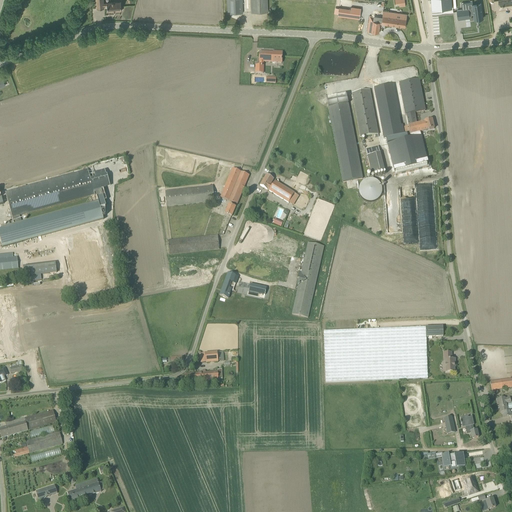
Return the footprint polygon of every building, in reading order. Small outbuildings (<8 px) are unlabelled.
[(103,0),(96,0),(97,9),(104,9),(104,6),(107,6),(108,12),(121,11),(121,2),(107,3),(104,3),(103,0)] [(227,0),(228,14),(243,13),(242,0),(227,0)] [(268,12),(267,0),(250,0),(251,13),(268,12)] [(511,0),(499,0),(498,0),(500,10),(511,7),(511,0)] [(463,10),(457,11),(458,19),(458,20),(458,19),(469,18),(469,17),(469,15),(473,14),(473,15),(473,17),(474,18),(474,20),(474,18),(478,18),(478,19),(482,19),(480,4),(474,5),(472,5),(469,6),(463,6),(463,10)] [(339,7),(338,16),(349,18),(359,19),(361,8),(351,7),(351,9),(339,7)] [(401,14),(398,13),(386,12),(383,11),(382,17),(369,16),(367,32),(379,33),(380,24),(405,27),(407,15),(401,14)] [(263,62),(282,63),(282,52),(273,52),(273,53),(260,52),(259,62),(260,62),(260,66),(256,66),(255,73),(263,73),(263,66),(263,62)] [(414,113),(425,111),(419,79),(399,83),(405,115),(407,114),(407,117),(415,116),(414,113)] [(393,84),(374,87),(384,139),(403,135),(393,84)] [(361,138),(378,135),(369,90),(352,94),(361,138)] [(362,179),(346,95),(327,99),(343,183),(362,179)] [(425,122),(414,125),(404,127),(406,136),(419,132),(427,130),(434,129),(432,120),(425,122)] [(421,135),(387,144),(395,175),(429,167),(421,135)] [(372,176),(385,172),(380,153),(378,153),(378,151),(375,152),(375,154),(367,156),(372,176)] [(228,173),(230,174),(220,197),(233,203),(232,206),(229,205),(225,214),(232,216),(249,175),(232,168),(231,171),(229,170),(228,173)] [(13,221),(14,223),(14,226),(22,224),(20,216),(95,195),(94,191),(92,185),(102,182),(108,181),(106,175),(90,179),(88,170),(5,193),(13,221)] [(271,184),(274,179),(267,175),(260,186),(289,203),(294,193),(275,182),(273,185),(271,184)] [(379,203),(382,182),(363,179),(359,199),(379,203)] [(214,203),(213,185),(208,186),(208,187),(165,191),(167,207),(210,203),(214,203)] [(7,228),(0,230),(0,232),(4,247),(62,230),(57,214),(14,226),(12,222),(5,224),(7,228)] [(68,250),(98,241),(95,228),(64,237),(68,250)] [(218,236),(168,241),(169,255),(219,250),(218,236)] [(308,243),(306,250),(297,290),(292,315),(308,318),(313,297),(324,247),(324,246),(320,246),(308,243)] [(240,245),(239,254),(289,264),(291,255),(240,245)] [(73,295),(109,287),(100,247),(64,256),(73,295)] [(0,254),(0,270),(18,269),(17,257),(13,258),(13,254),(13,253),(1,255),(0,254)] [(55,263),(23,267),(24,277),(57,273),(55,263)] [(285,282),(288,271),(261,265),(261,269),(251,267),(249,274),(285,282)] [(231,291),(233,292),(238,277),(228,274),(220,295),(228,299),(231,291)] [(250,284),(249,292),(265,295),(267,288),(250,284)] [(283,303),(287,287),(278,285),(273,300),(283,303)] [(9,358),(36,351),(20,286),(2,290),(1,286),(0,286),(0,356),(8,354),(9,358)] [(443,327),(324,331),(326,382),(428,379),(426,338),(428,338),(428,337),(443,336),(443,327)] [(445,362),(446,372),(454,372),(454,364),(455,364),(455,359),(451,359),(451,352),(444,353),(444,362),(445,362)] [(205,354),(203,354),(200,354),(200,363),(205,363),(218,362),(217,353),(205,354)] [(13,373),(23,371),(21,361),(18,361),(19,366),(12,367),(13,373)] [(206,384),(206,381),(214,381),(213,379),(218,379),(218,372),(205,373),(205,371),(202,371),(202,373),(185,375),(186,382),(198,381),(199,385),(206,384)] [(511,382),(511,379),(490,382),(492,391),(511,387),(511,382)] [(499,407),(499,409),(507,407),(508,411),(509,410),(511,409),(511,403),(510,398),(505,399),(505,398),(496,400),(498,407),(499,407)] [(511,409),(508,411),(507,407),(499,409),(500,413),(502,412),(503,418),(511,415),(511,409)] [(6,424),(7,427),(0,429),(0,431),(2,438),(56,423),(53,411),(6,424)] [(470,433),(472,439),(479,437),(477,430),(474,430),(473,425),(474,425),(472,417),(468,418),(468,416),(460,418),(461,421),(460,421),(461,423),(462,423),(463,428),(465,427),(467,433),(470,433)] [(451,417),(444,419),(447,431),(454,429),(451,417)] [(31,438),(54,432),(53,426),(42,428),(43,429),(30,432),(31,438)] [(14,457),(62,444),(59,433),(26,442),(28,448),(12,452),(14,457)] [(32,461),(61,454),(60,449),(30,456),(32,461)] [(457,464),(458,468),(465,466),(464,466),(462,455),(463,454),(462,454),(455,455),(454,454),(448,455),(448,454),(442,455),(444,467),(449,466),(449,465),(449,463),(450,464),(450,463),(451,462),(451,461),(453,461),(454,461),(455,462),(456,462),(457,463),(457,464)] [(466,485),(465,485),(468,495),(478,492),(476,484),(475,485),(474,482),(473,478),(464,481),(466,485)] [(101,491),(99,483),(97,479),(75,486),(76,490),(68,493),(70,502),(101,492),(101,491)] [(57,494),(55,485),(35,491),(38,500),(57,494)] [(487,505),(488,510),(495,507),(493,499),(483,502),(484,506),(487,505)]
